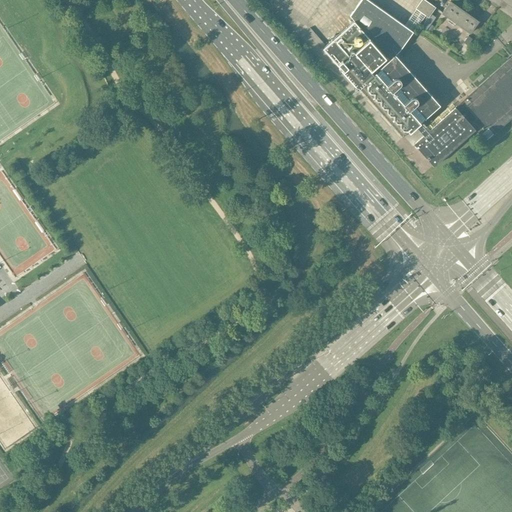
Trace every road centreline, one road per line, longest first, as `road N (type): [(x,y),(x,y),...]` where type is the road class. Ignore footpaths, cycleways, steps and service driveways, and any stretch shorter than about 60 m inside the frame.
road 1 (unknown): [(42,511),(131,399),(228,342),(281,288),(284,249),(273,191),(182,114),(106,0)]
road 2 (secondary): [(191,0),(417,259)]
road 3 (tertiary): [(417,259),(180,468)]
road 4 (secondary): [(445,236),(235,0)]
road 5 (tertiary): [(239,438),(434,278)]
